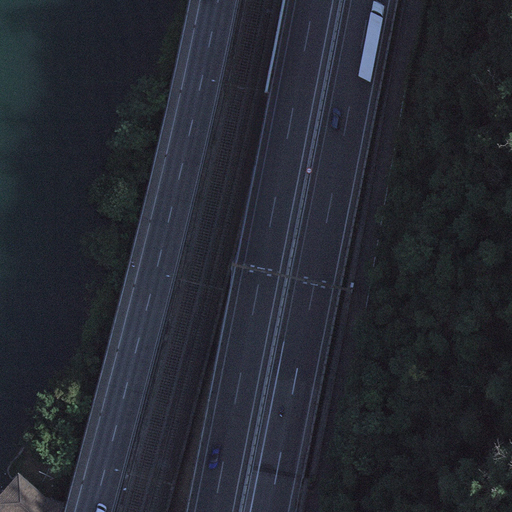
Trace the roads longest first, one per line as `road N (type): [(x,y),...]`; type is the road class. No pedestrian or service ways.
road 1 (primary): [(91,511),(216,0)]
road 2 (track): [(421,0),(319,511)]
road 3 (motorway): [(268,511),(369,0)]
road 4 (motorway): [(311,0),(211,511)]
